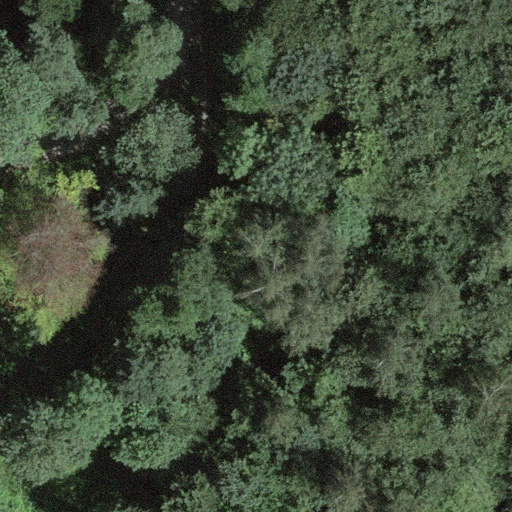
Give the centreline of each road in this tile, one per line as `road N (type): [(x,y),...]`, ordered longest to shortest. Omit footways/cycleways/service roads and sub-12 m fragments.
road 1 (track): [(173,52),(198,98),(184,165),(0,410)]
road 2 (track): [(0,143),(77,141),(173,52)]
